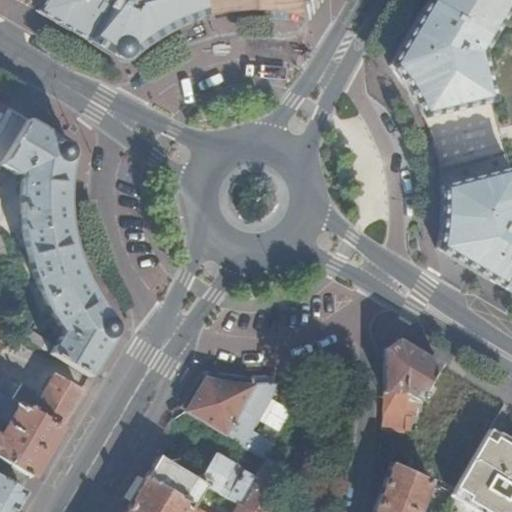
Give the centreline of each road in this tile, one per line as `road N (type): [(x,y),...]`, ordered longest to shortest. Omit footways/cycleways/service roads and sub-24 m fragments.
road 1 (secondary): [(65,510),(175,329)]
road 2 (secondary): [(287,254),(334,265),(476,334)]
road 3 (secondary): [(476,334),(317,205)]
road 4 (residential): [(352,312),(366,346),(368,390),(353,511)]
road 5 (secondary): [(310,170),(340,77),(386,0)]
road 6 (secondary): [(125,119),(0,46)]
road 7 (secondary): [(333,42),(290,104),(255,135)]
